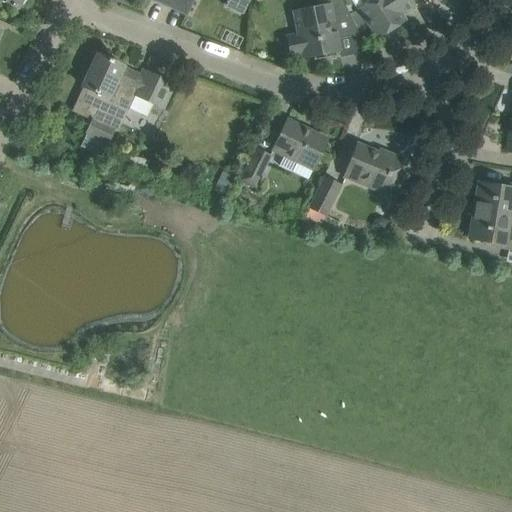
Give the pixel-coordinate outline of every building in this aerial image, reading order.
[(155,0),(186,15),(192,0),(155,0)] [(227,0),(224,7),(241,15),(242,14),(243,14),(249,0),(227,0)] [(415,7),(410,0),(373,0),(358,10),(376,38),(405,20),(402,16),(415,7)] [(343,2),(318,7),(293,12),(298,36),(290,38),(294,55),(302,54),(303,59),(313,57),(314,60),(330,57),(329,53),(339,51),(337,40),(359,35),(350,17),(343,2)] [(81,104),(77,113),(88,118),(81,132),(107,144),(113,130),(116,131),(127,108),(133,95),(153,104),(163,109),(165,103),(173,85),(144,71),(141,76),(123,68),(124,67),(97,55),(82,87),(84,88),(77,103),(81,104)] [(312,169),(318,158),(326,140),(287,120),(272,150),(298,162),(293,173),(308,180),(312,169)] [(345,176),(369,186),(387,194),(401,160),(380,152),(379,154),(357,145),(345,176)] [(254,189),(258,182),(270,156),(255,149),(239,182),(254,189)] [(166,166),(122,154),(119,165),(163,177),(166,166)] [(238,179),(220,171),(215,189),(233,197),(239,185),(236,183),(238,179)] [(325,178),(310,208),(311,208),(326,215),(329,209),(340,186),(325,178)] [(511,185),(501,184),(500,187),(478,183),(474,211),(510,217),(511,202),(511,185)] [(511,233),(507,232),(510,217),(474,211),(469,239),(491,242),(490,245),(511,248),(511,233)]
